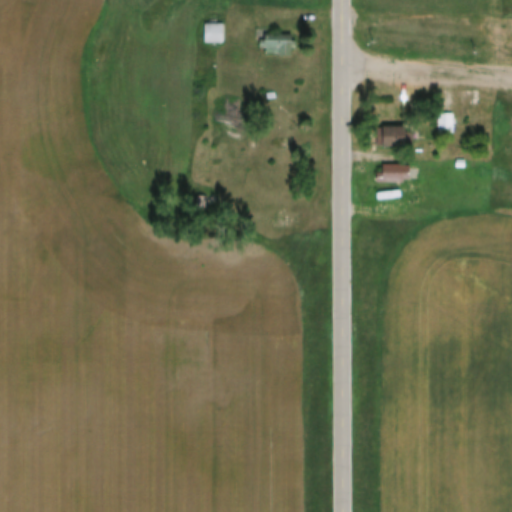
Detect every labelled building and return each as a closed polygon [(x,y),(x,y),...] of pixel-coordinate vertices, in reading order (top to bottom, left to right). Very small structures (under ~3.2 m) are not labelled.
[(204,17),(223,17),(223,35),(204,35),(204,17)] [(266,37),(263,37),(263,32),(266,32),(266,27),(286,27),(286,43),(266,43),(266,37)] [(266,58),(295,58),(295,37),(266,37),(266,58)] [(267,87),(275,85),(276,91),(267,93),(267,87)] [(436,107),(453,107),(453,124),(437,125),(436,107)] [(454,116),(439,115),(438,138),(453,138),(454,116)] [(376,120),(400,120),(400,139),(376,139),(376,120)] [(379,148),(409,148),(409,129),(379,129),(379,148)] [(410,157),(410,172),(402,172),(402,175),(376,175),(376,166),(381,166),(381,157),(410,157)]
